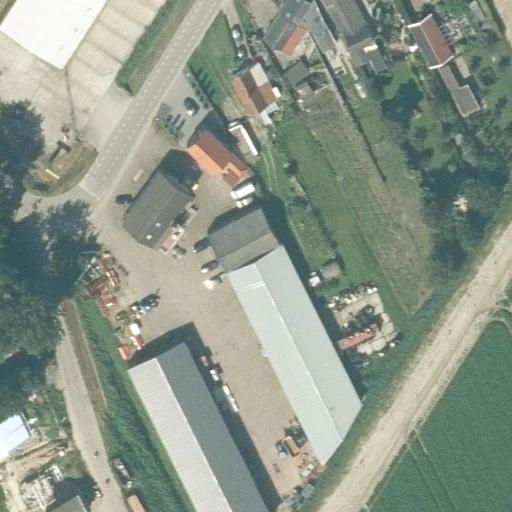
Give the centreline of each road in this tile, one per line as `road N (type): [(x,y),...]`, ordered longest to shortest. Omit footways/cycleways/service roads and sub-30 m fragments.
road 1 (unclassified): [(119,511),(69,379),(39,220)]
road 2 (tertiary): [(39,220),(76,209),(92,189),(214,0)]
